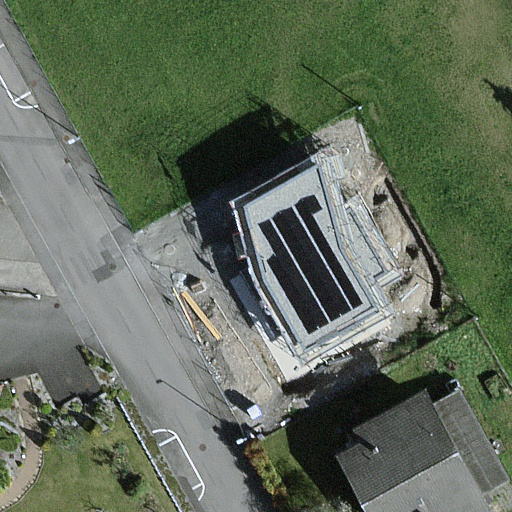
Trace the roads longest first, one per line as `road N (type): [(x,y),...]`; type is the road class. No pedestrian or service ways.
road 1 (residential): [(0,90),(130,321)]
road 2 (residential): [(130,321),(230,511)]
road 3 (residential): [(130,321),(0,307)]
